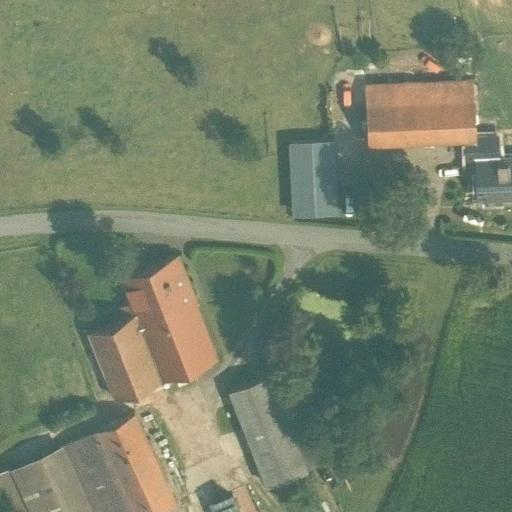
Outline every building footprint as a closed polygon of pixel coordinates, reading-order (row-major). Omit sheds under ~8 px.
[(467,72),(468,70),(467,68),(466,66),(464,65),(462,64),(460,65),(459,66),(457,68),(457,70),(458,72),(459,74),(461,75),(463,75),(465,75),(466,73),(467,72)] [(474,79),(366,83),(369,141),(477,136),(474,79)] [(511,155),(498,156),(497,134),(481,135),(482,157),(477,157),(479,196),(500,195),(499,192),(511,191),(511,155)] [(332,138),(292,139),(296,211),(336,209),(332,138)] [(178,253),(122,274),(136,311),(89,329),(115,396),(218,355),(178,253)] [(269,373),(231,388),(268,483),(306,468),(269,373)] [(135,410),(81,435),(115,511),(153,511),(176,501),(135,410)] [(181,511),(176,501),(153,511),(115,511),(81,435),(62,444),(65,451),(92,511),(181,511)] [(67,511),(44,460),(65,451),(62,444),(15,466),(35,511),(67,511)] [(92,511),(65,451),(44,460),(67,511),(92,511)] [(33,511),(13,466),(0,471),(0,502),(4,511),(33,511)]
